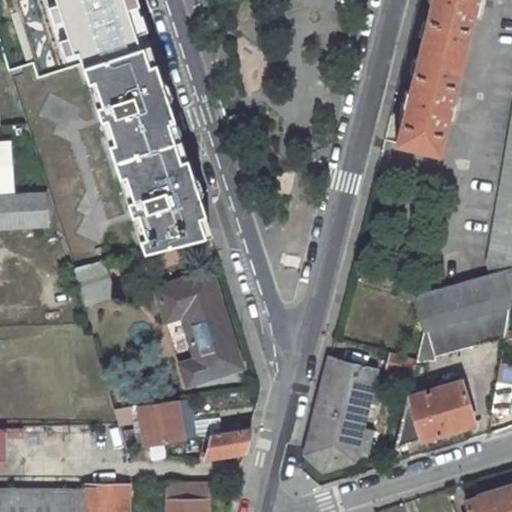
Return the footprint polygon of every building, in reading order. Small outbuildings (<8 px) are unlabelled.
[(120,0),(59,0),(74,50),(131,34),(120,0)] [(405,106),(396,143),(437,153),(446,116),(451,117),(454,102),(450,101),(472,11),(476,12),(479,0),(427,0),(427,1),(431,2),(409,90),(405,89),(401,105),(405,106)] [(153,60),(147,42),(141,44),(147,63),(153,60)] [(147,63),(141,44),(121,50),(81,63),(87,80),(93,78),(100,102),(95,103),(99,118),(105,116),(113,139),(107,141),(118,175),(124,173),(131,197),(126,199),(130,213),(136,211),(142,230),(136,231),(142,250),(203,234),(192,201),(199,199),(185,156),(178,158),(161,106),(168,104),(153,60),(147,63)] [(100,102),(93,78),(87,80),(95,103),(100,102)] [(185,156),(168,104),(161,106),(178,158),(185,156)] [(113,139),(105,116),(99,118),(107,141),(113,139)] [(511,117),(487,264),(492,274),(414,296),(424,331),(509,307),(511,289),(511,117)] [(131,197),(124,173),(118,175),(126,199),(131,197)] [(0,226),(47,224),(45,193),(0,196),(0,226)] [(210,232),(199,199),(192,201),(203,234),(210,232)] [(142,230),(136,211),(130,213),(136,231),(142,230)] [(104,260),(72,268),(84,306),(116,296),(104,260)] [(213,281),(210,271),(196,276),(199,285),(213,281)] [(197,359),(181,364),(188,384),(241,367),(213,281),(199,285),(196,276),(157,289),(167,319),(182,314),(197,359)] [(424,331),(417,360),(416,361),(435,359),(435,356),(504,336),(509,307),(424,331)] [(391,353),(387,370),(413,377),(416,361),(417,360),(391,353)] [(306,453),(323,468),(367,455),(374,430),(361,426),(367,401),(375,403),(378,389),(370,387),(375,370),(330,358),(306,453)] [(415,388),(409,390),(395,447),(474,423),(461,380),(417,394),(415,388)] [(511,396),(511,384),(496,382),(492,410),(509,413),(511,396)] [(197,436),(191,398),(176,400),(182,438),(197,436)] [(182,438),(176,400),(114,409),(118,423),(135,421),(142,420),(146,445),(183,439),(182,438)] [(146,445),(142,420),(135,421),(139,446),(146,445)] [(0,511),(128,511),(129,485),(82,484),(82,489),(0,488),(0,468),(4,469),(3,427),(0,426),(0,511)] [(245,452),(251,426),(212,433),(211,433),(203,435),(204,441),(209,442),(205,458),(245,452)] [(207,511),(207,481),(168,481),(167,511),(207,511)] [(511,511),(511,483),(478,494),(479,496),(465,501),(468,511),(511,511)]
